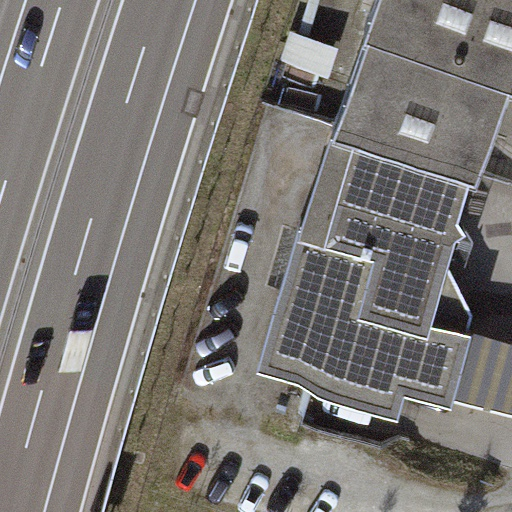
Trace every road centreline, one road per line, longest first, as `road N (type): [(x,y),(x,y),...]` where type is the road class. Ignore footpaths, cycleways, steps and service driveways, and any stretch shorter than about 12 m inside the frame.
road 1 (motorway): [(29,511),(180,0)]
road 2 (motorway): [(46,0),(0,148)]
